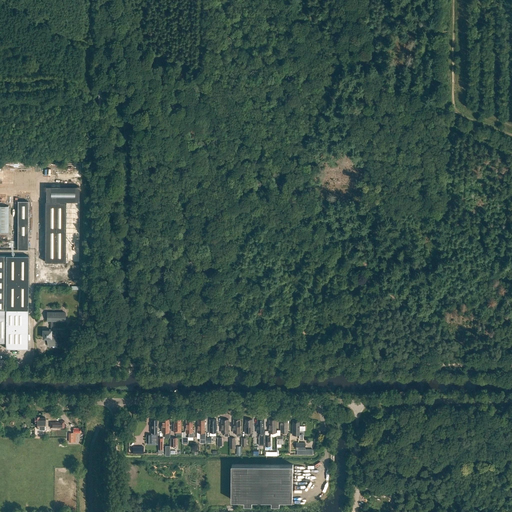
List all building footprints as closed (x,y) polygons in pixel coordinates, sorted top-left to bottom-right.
[(18,249),(28,249),(28,201),(18,201),(18,249)] [(45,201),(45,261),(65,262),(65,201),(45,201)] [(0,342),(9,342),(9,348),(27,348),(27,310),(28,256),(6,256),(0,255),(0,342)] [(65,312),(47,312),(46,321),(65,321),(65,312)] [(51,332),(51,330),(43,330),(43,338),(47,338),(48,346),(57,345),(57,344),(59,343),(60,343),(61,342),(61,341),(60,339),(60,338),(59,337),(58,337),(56,338),(55,332),(51,332)] [(35,416),(35,425),(39,425),(45,425),(45,417),(39,417),(39,416),(35,416)] [(147,434),(147,442),(152,442),(152,439),(157,439),(157,434),(157,433),(157,419),(152,419),(152,421),(151,421),(151,433),(152,433),(152,434),(147,434)] [(197,432),(200,432),(200,443),(206,443),(206,432),(205,432),(205,419),(198,419),(198,424),(197,432)] [(237,432),(237,435),(241,435),(241,432),(240,432),(240,419),(234,419),(234,424),(233,424),(233,432),(237,432)] [(292,426),(292,434),(300,434),(300,431),(303,431),(303,426),(300,426),(300,421),(293,421),(293,426),(292,426)] [(272,500),(272,504),(280,504),(280,500),(293,500),(293,464),(232,464),(232,500),(244,500),(244,504),(252,504),(252,500),(272,500)]
